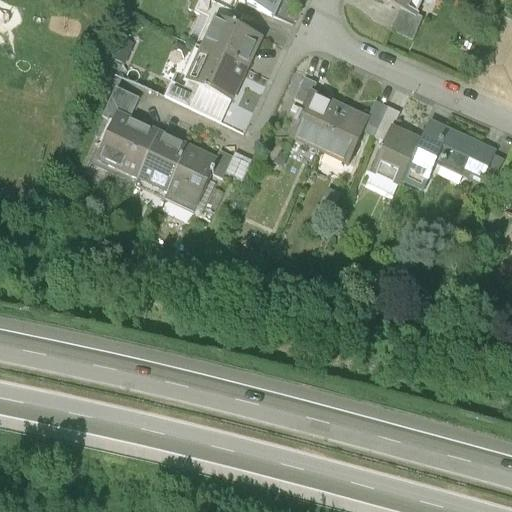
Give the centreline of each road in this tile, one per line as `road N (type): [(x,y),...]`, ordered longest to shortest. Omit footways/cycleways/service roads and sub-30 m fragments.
road 1 (motorway): [(511,471),(0,351)]
road 2 (motorway): [(0,402),(466,511)]
road 3 (residential): [(330,0),(327,31),(355,56),(511,123)]
road 4 (residential): [(325,0),(244,158)]
